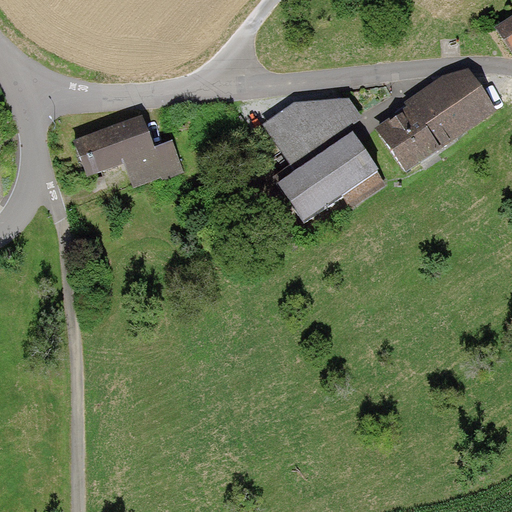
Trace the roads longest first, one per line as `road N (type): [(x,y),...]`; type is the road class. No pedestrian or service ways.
road 1 (residential): [(511,77),(474,72),(39,107)]
road 2 (residential): [(74,511),(71,256),(55,208),(22,196)]
